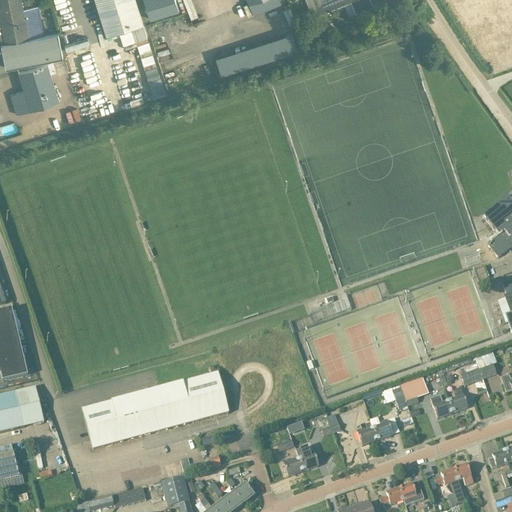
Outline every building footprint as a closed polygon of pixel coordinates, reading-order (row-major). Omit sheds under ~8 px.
[(5,68),(55,58),(62,57),(58,32),(44,35),(37,5),(22,8),(20,0),(0,0),(0,20),(3,33),(1,33),(2,40),(4,40),(5,43),(1,44),(5,68)] [(94,0),(106,36),(143,25),(134,0),(94,0)] [(178,11),(174,0),(143,0),(149,20),(178,11)] [(305,0),(312,17),(350,2),(355,14),(373,6),(370,0),(305,0)] [(191,4),(185,6),(187,11),(191,19),(197,17),(191,4)] [(311,38),(320,34),(316,25),(313,26),(312,23),(305,25),(311,38)] [(289,33),(212,54),(217,72),(294,51),(289,33)] [(62,44),(66,55),(89,47),(85,36),(62,44)] [(71,89),(84,86),(78,61),(65,64),(71,89)] [(10,95),(16,114),(58,101),(47,63),(18,72),(24,91),(10,95)] [(511,197),(509,200),(507,198),(482,218),(494,232),(487,238),(491,243),(487,246),(498,260),(511,248),(511,197)] [(483,268),(475,269),(478,284),(486,283),(483,268)] [(511,281),(502,286),(505,296),(503,297),(509,314),(504,315),(511,334),(511,333),(511,281)] [(0,375),(1,375),(3,382),(28,376),(12,309),(0,311),(0,375)] [(476,365),(482,381),(495,376),(492,367),(496,365),(492,352),(474,359),(476,365)] [(470,360),(452,367),(453,372),(471,365),(470,360)] [(461,376),(459,377),(464,388),(482,381),(476,365),(459,371),(461,376)] [(452,367),(445,370),(446,374),(447,375),(454,373),(452,367)] [(82,411),(93,451),(228,414),(220,384),(217,374),(82,411)] [(511,393),(511,380),(510,381),(508,376),(500,379),(506,395),(511,392),(511,393)] [(399,386),(402,393),(407,408),(418,404),(416,399),(428,395),(425,384),(422,378),(399,386)] [(0,434),(23,429),(43,424),(35,389),(0,396),(0,434)] [(448,402),(452,415),(467,409),(460,390),(452,392),(455,400),(448,402)] [(398,411),(407,408),(402,393),(393,396),(398,411)] [(437,420),(452,415),(448,402),(443,404),(440,397),(430,401),(437,420)] [(325,416),(330,428),(332,435),(340,432),(333,413),(325,416)] [(372,430),(377,442),(392,436),(387,421),(379,424),(380,427),(372,430)] [(286,429),(289,436),(304,430),(301,423),(286,429)] [(324,438),(332,435),(330,428),(326,430),(324,425),(319,427),(324,438)] [(362,448),(377,442),(372,430),(367,432),(365,425),(359,427),(361,431),(356,432),(362,448)] [(201,441),(203,448),(214,445),(212,438),(201,441)] [(284,452),(294,449),(291,442),(276,447),(281,460),(287,458),(284,452)] [(0,496),(4,496),(3,491),(24,485),(18,463),(15,464),(11,447),(0,449),(0,496)] [(299,460),(303,473),(318,467),(313,452),(305,455),(306,458),(299,460)] [(496,469),(509,464),(504,452),(492,456),(493,459),(488,461),(490,468),(495,466),(496,469)] [(205,461),(207,471),(220,468),(218,458),(205,461)] [(183,474),(189,473),(186,460),(180,462),(183,474)] [(288,478),(303,473),(299,460),(291,463),(290,460),(282,463),(288,478)] [(166,477),(182,472),(179,461),(163,466),(166,477)] [(453,470),(457,482),(462,480),(465,487),(473,484),(466,466),(453,470)] [(229,477),(240,474),(238,469),(227,472),(229,477)] [(444,487),(457,482),(453,470),(440,475),(441,478),(433,481),(435,487),(443,484),(444,487)] [(511,476),(511,473),(501,477),(506,489),(510,487),(507,479),(511,477),(511,476)] [(178,506),(189,504),(183,479),(161,484),(167,509),(178,506)] [(235,486),(232,482),(230,480),(226,483),(230,489),(235,486)] [(199,482),(195,485),(200,491),(204,488),(199,482)] [(191,483),(185,486),(189,495),(195,492),(191,483)] [(399,490),(403,501),(405,508),(424,501),(417,483),(399,490)] [(217,499),(220,497),(222,496),(213,484),(209,488),(217,499)] [(234,494),(242,505),(253,497),(245,486),(234,494)] [(136,491),(140,504),(145,502),(142,490),(136,491)] [(390,506),(403,501),(399,490),(386,494),(387,497),(378,500),(381,506),(389,503),(390,506)] [(503,500),(511,497),(511,495),(510,490),(501,493),(503,500)] [(136,491),(131,493),(134,505),(140,504),(136,491)] [(131,493),(125,494),(128,507),(134,505),(131,493)] [(125,494),(119,496),(122,508),(128,507),(125,494)] [(234,494),(223,502),(230,511),(233,511),(242,505),(234,494)] [(20,504),(28,502),(26,495),(18,498),(20,504)] [(116,510),(122,508),(119,496),(113,498),(116,510)] [(87,504),(88,511),(96,511),(113,508),(111,498),(87,504)] [(204,500),(200,503),(204,509),(208,505),(204,500)] [(230,511),(223,502),(212,510),(214,511),(230,511)]
